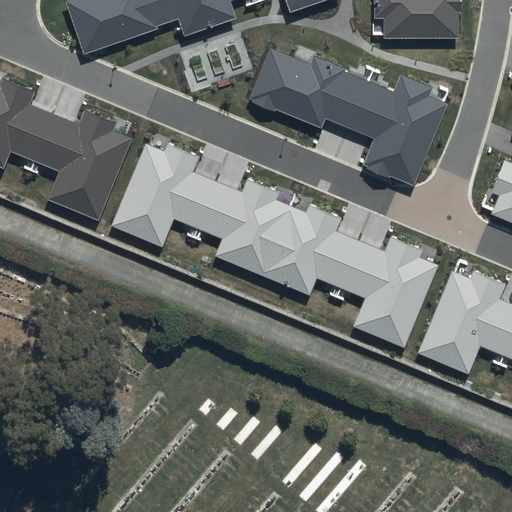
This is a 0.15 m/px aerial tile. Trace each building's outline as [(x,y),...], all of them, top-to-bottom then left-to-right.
[(71,0),(65,2),(83,54),(158,28),(157,25),(179,17),(184,35),(235,18),(229,1),(231,0),(286,0),(290,12),(326,0),(71,0)] [(383,19),(383,39),(460,38),(459,13),(461,13),(461,0),(374,0),(375,19),(383,19)] [(270,48),(249,97),(253,99),(251,102),(275,112),(276,109),(322,128),(326,118),(374,138),(363,164),(368,166),(367,169),(389,178),(390,176),(414,186),(448,104),(428,96),(432,88),(399,75),(392,92),(344,73),(346,69),(315,56),(311,65),(270,48)] [(0,167),(3,168),(11,150),(59,169),(46,201),(97,222),(130,141),(111,134),(115,124),(83,111),(77,125),(29,106),(35,92),(2,78),(0,82),(0,167)] [(163,248),(175,218),(223,237),(216,255),(310,294),(318,276),(366,295),(353,327),(404,348),(438,267),(418,259),(422,250),(391,237),(385,251),(337,231),(342,218),(309,204),(306,212),(276,200),(279,192),(247,179),(242,191),(194,171),(199,158),(167,145),(164,154),(145,146),(111,227),(163,248)] [(491,216),(511,224),(511,162),(506,160),(493,193),(499,195),(491,216)] [(469,376),(481,345),(511,358),(511,304),(500,299),(505,285),(474,272),(470,281),(451,274),(418,355),(469,376)]
